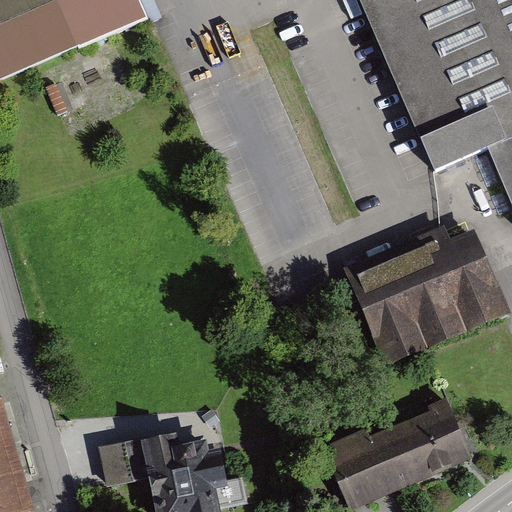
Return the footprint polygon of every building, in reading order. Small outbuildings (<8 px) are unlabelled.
[(0,0),(0,83),(144,23),(134,0),(0,0)] [(142,0),(149,21),(159,17),(153,0),(142,0)] [(511,0),(356,0),(435,180),(488,157),(511,211),(511,0)] [(445,229),(346,272),(388,369),(511,316),(475,232),(451,243),(445,229)] [(367,433),(323,452),(348,511),(355,511),(473,462),(446,400),(427,408),(429,414),(370,439),(367,433)] [(34,511),(3,401),(0,401),(0,432),(23,511),(34,511)] [(23,511),(0,432),(0,511),(23,511)] [(147,442),(103,451),(109,485),(152,477),(158,511),(217,511),(217,508),(245,502),(241,482),(226,484),(222,463),(207,465),(205,452),(178,457),(176,446),(148,451),(147,442)]
